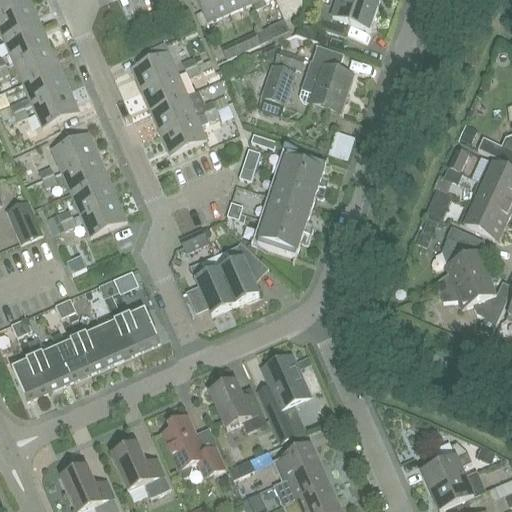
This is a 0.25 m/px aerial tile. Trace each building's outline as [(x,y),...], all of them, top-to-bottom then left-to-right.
[(0,0),(0,21),(32,7),(28,0),(0,0)] [(229,16),(222,0),(195,0),(206,26),(229,16)] [(248,0),(222,0),(229,16),(251,7),(248,0)] [(345,0),(332,0),(329,10),(322,8),(314,31),(337,39),(341,26),(369,35),(377,11),(345,0)] [(345,0),(377,11),(380,0),(345,0)] [(41,29),(32,7),(0,21),(0,35),(4,45),(41,29)] [(272,42),(289,34),(283,22),(267,30),(272,42)] [(41,29),(4,45),(14,67),(50,51),(41,29)] [(254,36),(240,42),(246,55),(260,48),(254,36)] [(246,55),(240,42),(221,51),(227,64),(246,55)] [(357,45),(351,58),(373,67),(378,54),(357,45)] [(50,51),(14,67),(23,88),(60,72),(50,51)] [(285,109),(295,78),(294,77),(295,73),(300,74),(305,61),(279,53),(273,70),(272,70),(261,101),(285,109)] [(141,94),(178,78),(168,56),(132,71),(141,94)] [(185,74),(197,69),(193,61),(181,66),(185,74)] [(220,71),(223,79),(244,71),(241,63),(220,71)] [(310,65),(304,83),(347,98),(353,79),(322,68),(310,65)] [(5,69),(0,71),(0,81),(9,78),(5,69)] [(197,69),(185,74),(189,83),(200,77),(197,69)] [(60,72),(23,88),(29,101),(10,109),(13,117),(24,113),(24,112),(32,109),(69,93),(60,72)] [(178,78),(141,94),(150,115),(187,99),(178,78)] [(347,98),(304,83),(301,93),(312,97),(309,106),(340,117),(347,98)] [(79,115),(69,93),(32,109),(42,131),(79,115)] [(187,99),(150,115),(160,136),(196,120),(187,99)] [(224,99),(212,104),(216,112),(228,107),(224,99)] [(204,117),(216,112),(212,104),(201,108),(204,117)] [(13,117),(10,109),(0,112),(0,114),(3,121),(6,120),(13,117)] [(219,121),(216,112),(204,117),(207,125),(219,121)] [(28,121),(24,113),(13,117),(16,125),(28,121)] [(196,120),(160,136),(170,159),(206,143),(196,120)] [(511,125),(510,126),(511,131),(511,138),(505,141),(501,150),(483,141),(477,153),(511,168),(511,166),(511,125)] [(466,128),(459,143),(470,148),(477,133),(466,128)] [(61,175),(98,159),(88,137),(52,153),(61,175)] [(251,146),(274,153),(276,145),(254,137),(251,146)] [(458,149),(448,172),(460,177),(469,154),(458,149)] [(289,150),(281,175),(327,190),(328,186),(321,183),(326,168),(308,162),(310,157),(289,150)] [(245,163),(256,167),(260,156),(249,153),(245,163)] [(98,159),(61,175),(71,196),(107,181),(98,159)] [(256,167),(245,163),(239,182),(250,185),(256,167)] [(479,185),(478,185),(511,200),(511,174),(488,164),(482,176),(487,180),(484,187),(479,185)] [(42,183),(54,178),(50,170),(38,175),(42,183)] [(462,178),(460,177),(448,172),(444,181),(438,179),(433,190),(447,196),(451,186),(458,188),(462,178)] [(281,175),(273,200),(311,212),(315,200),(323,202),(327,190),(281,175)] [(54,178),(42,183),(45,192),(57,187),(54,178)] [(117,202),(107,181),(71,196),(80,218),(117,202)] [(511,212),(511,200),(478,185),(473,197),(477,201),(474,208),(507,224),(511,212)] [(428,209),(445,217),(452,202),(435,194),(428,209)] [(273,200),(266,223),(311,238),(313,231),(306,229),(311,212),(273,200)] [(126,225),(117,202),(80,218),(90,241),(126,225)] [(22,246),(20,247),(21,248),(43,238),(28,205),(8,214),(22,246)] [(231,206),(229,213),(240,216),(242,210),(231,206)] [(507,224),(474,208),(470,216),(465,215),(459,227),(497,245),(507,224)] [(61,226),(73,221),(69,213),(57,218),(61,226)] [(240,216),(229,213),(227,220),(238,223),(240,216)] [(73,221),(61,226),(64,235),(76,230),(73,221)] [(311,238),(266,223),(257,248),(295,261),(300,245),(308,248),(311,238)] [(439,296),(488,278),(479,256),(472,259),(472,254),(478,242),(451,230),(446,242),(447,242),(440,256),(448,277),(435,286),(439,296)] [(185,258),(209,248),(203,234),(179,244),(185,258)] [(427,251),(432,239),(422,234),(417,247),(427,251)] [(219,273),(235,309),(259,298),(252,282),(264,269),(240,247),(237,250),(227,254),(233,267),(219,273)] [(80,255),(66,262),(73,277),(87,270),(80,255)] [(235,309),(219,273),(206,279),(200,266),(190,271),(211,319),(235,309)] [(132,276),(106,287),(112,300),(119,296),(120,298),(138,290),(132,276)] [(488,278),(439,296),(443,306),(458,305),(461,313),(473,309),(476,318),(485,322),(480,333),(491,338),(504,312),(492,307),(489,303),(496,300),(488,278)] [(118,313),(112,300),(106,287),(99,290),(110,316),(118,313)] [(70,303),(63,306),(68,319),(75,315),(70,303)] [(68,319),(63,306),(55,310),(61,322),(68,319)] [(145,313),(122,323),(137,356),(160,346),(145,313)] [(26,322),(19,326),(24,338),(32,335),(31,334),(26,322)] [(137,356),(122,323),(100,333),(115,366),(137,356)] [(24,338),(19,326),(11,329),(17,342),(24,338)] [(115,366),(100,333),(79,342),(93,376),(115,366)] [(93,376),(79,342),(65,348),(60,336),(51,340),(56,352),(57,352),(71,385),(93,376)] [(468,347),(481,353),(485,345),(472,340),(468,347)] [(49,395),(71,385),(57,352),(56,352),(45,357),(39,342),(28,346),(34,362),(35,362),(49,395)] [(384,343),(380,354),(402,364),(407,354),(384,343)] [(511,353),(493,345),(489,353),(511,363),(511,353)] [(263,372),(274,398),(261,403),(274,433),(287,427),(281,413),(309,401),(291,360),(263,372)] [(35,362),(34,362),(12,372),(27,405),(49,395),(35,362)] [(253,397),(255,401),(244,405),(235,385),(210,396),(226,433),(242,425),(247,437),(267,428),(253,396),(253,397)] [(162,437),(178,475),(182,483),(189,480),(193,471),(191,469),(198,466),(204,482),(225,473),(215,451),(203,456),(190,425),(162,437)] [(465,481),(465,480),(461,471),(472,466),(467,456),(457,446),(451,449),(456,461),(422,476),(431,496),(465,481)] [(137,448),(112,459),(128,496),(144,488),(150,502),(171,493),(157,463),(146,468),(137,448)] [(282,486),(320,469),(311,448),(272,465),(282,486)] [(491,467),(495,457),(481,451),(476,461),(491,467)] [(233,484),(273,467),(268,455),(228,472),(233,484)] [(282,486),(273,490),(282,511),(329,490),(320,469),(282,486)] [(62,481),(74,511),(91,511),(94,511),(118,511),(107,485),(96,490),(87,470),(62,481)] [(465,481),(431,496),(437,511),(448,511),(465,505),(468,511),(478,511),(499,503),(494,491),(485,495),(477,475),(465,480),(465,481)] [(329,490),(282,511),(335,511),(339,511),(329,490)]
